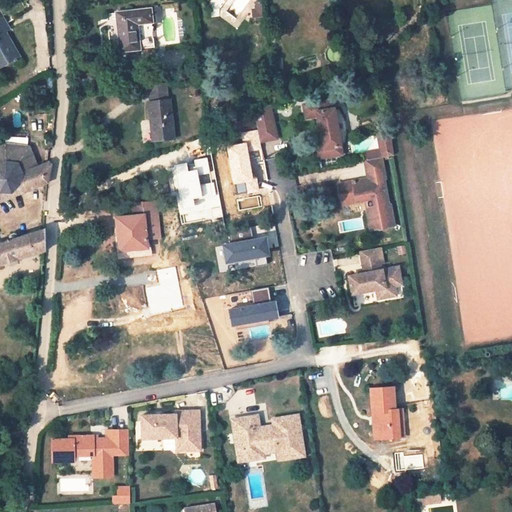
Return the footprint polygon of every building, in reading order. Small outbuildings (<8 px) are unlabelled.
[(140,49),(137,24),(152,22),(151,9),(118,13),(121,51),(140,49)] [(0,18),(0,67),(19,57),(5,33),(9,31),(1,18),(0,18)] [(158,84),(159,94),(167,93),(167,83),(158,84)] [(168,100),(167,93),(159,94),(158,84),(149,85),(151,102),(168,100)] [(37,99),(48,99),(48,90),(37,90),(37,99)] [(151,125),(154,125),(156,140),(174,138),(170,100),(168,100),(151,102),(148,102),(151,125)] [(332,101),(324,103),(325,111),(334,110),(332,101)] [(278,102),(267,107),(272,136),(289,133),(285,112),(280,113),(278,102)] [(324,103),(303,107),(305,119),(317,117),(322,146),(310,148),(313,161),(331,158),(329,149),(341,147),(334,110),(325,111),(324,103)] [(390,135),(378,137),(380,153),(365,155),(366,163),(381,160),(394,157),(390,135)] [(0,145),(0,201),(46,183),(49,162),(47,162),(36,167),(28,147),(4,144),(0,145)] [(341,147),(329,149),(331,158),(342,156),(341,147)] [(381,160),(366,163),(368,176),(384,173),(381,160)] [(369,181),(339,186),(343,205),(373,200),(375,207),(367,208),(371,230),(393,226),(390,206),(388,207),(384,181),(385,181),(384,173),(368,176),(369,181)] [(155,214),(145,215),(147,241),(158,240),(155,214)] [(116,218),(119,251),(148,248),(147,241),(145,215),(116,218)] [(0,263),(42,250),(43,230),(17,238),(17,234),(13,234),(11,235),(10,236),(11,240),(0,243),(0,263)] [(381,249),(361,254),(365,269),(381,265),(379,258),(383,256),(381,249)] [(381,265),(365,269),(367,276),(387,271),(383,256),(379,258),(381,265)] [(367,276),(351,279),(356,297),(379,291),(382,300),(399,296),(397,287),(396,282),(403,280),(400,267),(387,271),(367,276)] [(394,409),(392,387),(370,389),(372,414),(377,413),(380,439),(400,438),(397,409),(394,409)] [(175,419),(141,420),(142,443),(176,442),(176,455),(200,454),(199,418),(175,419)] [(257,421),(232,425),(234,438),(237,437),(238,448),(236,448),(237,461),(262,458),(277,456),(278,463),(290,461),(291,463),(303,462),(298,421),(273,425),(274,432),(259,435),(257,421)] [(129,459),(128,435),(109,435),(109,443),(93,443),(93,440),(69,440),(69,443),(52,444),(52,465),(73,466),(73,460),(92,460),(93,482),(112,481),(112,459),(129,459)] [(106,440),(93,440),(93,443),(109,443),(109,435),(105,435),(106,440)] [(129,493),(112,493),(112,509),(129,509),(129,493)]
